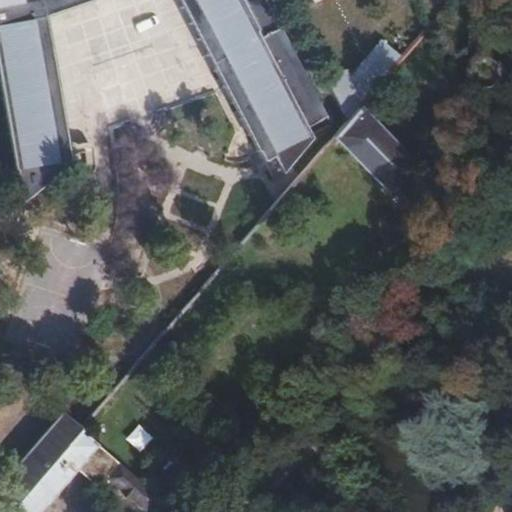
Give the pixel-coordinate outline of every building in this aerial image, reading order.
[(0,0),(0,82),(20,196),(67,157),(41,11),(78,0),(179,0),(262,151),(270,146),(279,162),(309,138),(303,129),(326,117),(264,0),(217,0),(210,4),(207,0),(0,0)] [(388,41),(402,53),(424,29),(410,16),(388,41)] [(323,81),(345,121),(356,108),(399,58),(381,40),(347,79),(343,71),(323,81)] [(416,162),(356,108),(345,121),(329,139),(389,192),(416,162)] [(0,511),(5,511),(77,430),(83,423),(75,415),(69,423),(61,416),(20,462),(17,460),(0,478),(0,511)] [(5,511),(38,511),(75,470),(98,491),(107,481),(142,511),(155,498),(77,430),(5,511)]
